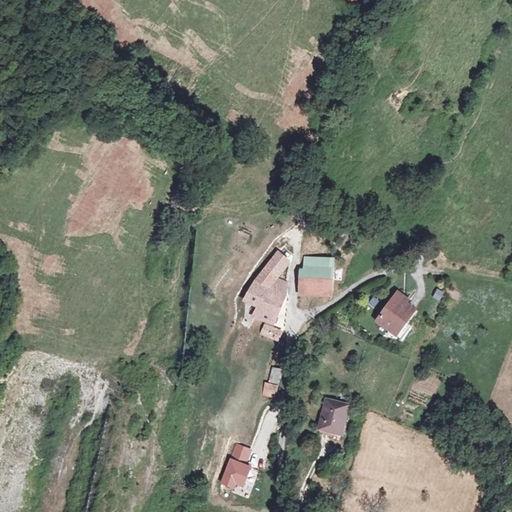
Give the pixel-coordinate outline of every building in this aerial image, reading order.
[(289,238),(290,230),(283,229),(282,237),(289,238)] [(277,279),(284,260),(272,256),(265,274),(277,279)] [(305,284),(298,284),(297,295),(304,296),(304,292),(328,293),(330,283),(339,284),(340,271),(331,270),(333,261),(303,259),(302,267),(307,267),(305,284)] [(302,267),(298,284),(305,284),(307,267),(302,267)] [(266,288),(252,283),(242,302),(254,307),(251,318),(272,326),(284,296),(281,295),(285,287),(273,282),(266,288)] [(438,288),(433,298),(441,302),(445,292),(438,288)] [(396,291),(393,295),(403,302),(406,298),(396,291)] [(393,295),(391,298),(377,317),(375,320),(386,328),(390,323),(398,328),(412,308),(403,302),(393,295)] [(390,323),(386,328),(394,334),(398,328),(390,323)] [(279,334),(264,327),(260,336),(275,343),(279,334)] [(272,368),(267,385),(277,389),(282,372),(272,368)] [(274,398),(277,389),(267,385),(264,385),(261,394),(274,398)] [(346,407),(323,401),(316,431),(339,436),(346,407)] [(236,443),(220,484),(234,490),(236,485),(243,488),(251,467),(247,465),(252,449),(236,443)] [(299,471),(302,449),(287,444),(283,468),(299,471)]
